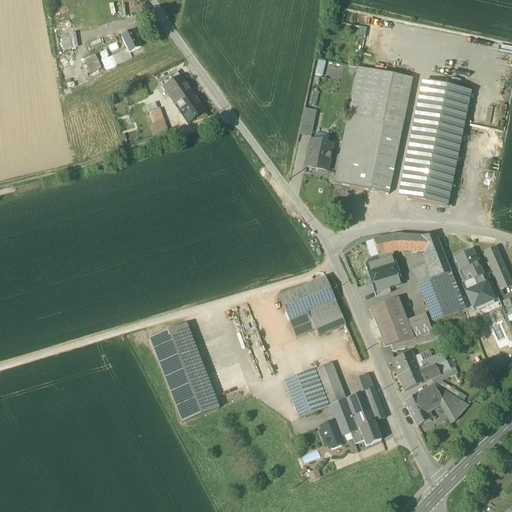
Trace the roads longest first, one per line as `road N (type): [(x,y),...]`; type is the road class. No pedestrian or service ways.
road 1 (residential): [(0,367),(335,267)]
road 2 (unclassified): [(328,244),(150,0)]
road 3 (unclassified): [(434,497),(335,267)]
road 4 (track): [(0,189),(230,116)]
road 5 (residential): [(328,244),(380,227),(461,227),(511,242)]
